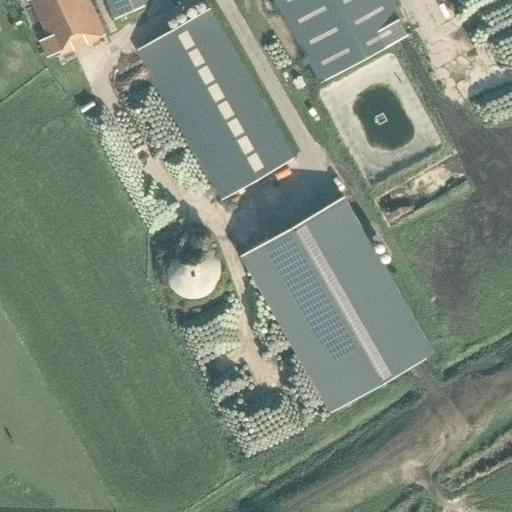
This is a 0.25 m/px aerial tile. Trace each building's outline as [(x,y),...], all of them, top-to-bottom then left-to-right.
[(27,0),(28,1),(30,0),(31,0),(49,37),(41,41),(48,57),(56,53),(57,56),(105,34),(89,0),(27,0)] [(142,0),(105,0),(114,19),(145,5),(142,0)] [(389,0),(275,0),(321,82),(408,35),(389,0)] [(293,159),(208,9),(138,49),(222,199),(293,159)] [(343,199),(245,256),(333,409),(430,353),(343,199)] [(163,268),(163,272),(163,276),(164,280),(166,284),(168,288),(170,291),(173,294),(177,297),(180,299),(184,300),(188,301),(193,301),(197,301),(201,300),(205,299),(208,297),(212,294),(215,291),(217,288),(219,284),(221,280),(222,276),(222,272),(222,268),(221,264),(219,260),(217,256),(215,253),(212,250),(208,247),(205,245),(201,244),(197,243),(193,242),(188,243),(184,244),(180,245),(177,247),(173,250),(170,253),(168,256),(166,260),(164,264),(163,268)]
